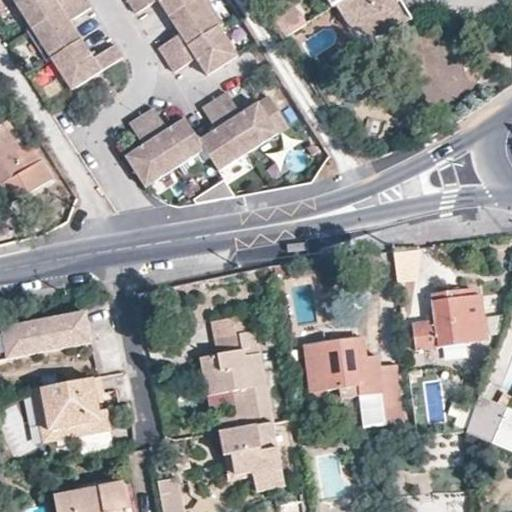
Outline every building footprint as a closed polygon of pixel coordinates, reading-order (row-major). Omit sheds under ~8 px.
[(16,0),(33,29),(82,0),(16,0)] [(49,63),(56,59),(84,42),(78,32),(72,22),(94,8),(89,0),(82,0),(33,29),(31,30),(49,63)] [(134,0),(133,1),(142,15),(161,3),(165,9),(170,16),(194,0),(134,0)] [(194,0),(170,16),(177,26),(182,34),(162,47),(171,61),(217,29),(224,24),(207,0),(194,0)] [(416,19),(403,0),(345,0),(339,4),(343,10),(348,18),(349,19),(350,21),(352,23),(354,25),(356,27),(364,32),(369,34),(376,35),(385,35),(388,34),(406,26),(408,24),(411,22),(416,19)] [(289,36),(306,24),(293,7),(276,20),(289,36)] [(217,29),(171,61),(178,71),(197,58),(203,67),(209,75),(236,57),(217,29)] [(84,42),(56,59),(72,86),(125,55),(119,45),(94,59),(90,52),(84,42)] [(228,91),(216,99),(251,146),(279,125),(275,120),(284,113),(269,93),(256,103),(244,112),(228,91)] [(201,137),(205,141),(223,167),(251,146),(216,99),(202,110),(214,127),(208,132),(201,137)] [(144,114),(178,160),(205,141),(201,137),(185,115),(176,122),(169,128),(153,107),(144,114)] [(275,120),(279,125),(288,119),(284,113),(275,120)] [(126,155),(147,183),(178,160),(144,114),(130,123),(140,136),(145,142),(133,150),(126,155)] [(23,145),(9,121),(8,121),(7,121),(6,121),(0,125),(0,190),(10,207),(17,202),(55,179),(31,140),(23,145)] [(305,242),(287,244),(288,253),(306,251),(305,242)] [(486,338),(481,294),(454,297),(454,290),(443,291),(432,293),(434,320),(412,323),(415,349),(486,338)] [(41,321),(0,328),(0,359),(90,345),(85,314),(41,321)] [(251,314),(207,322),(210,338),(214,337),(253,331),(254,331),(251,314)] [(218,431),(236,428),(269,422),(255,332),(254,332),(254,331),(253,331),(214,337),(215,345),(216,354),(199,358),(206,396),(230,391),(232,403),(234,415),(215,419),(218,431)] [(402,423),(395,364),(377,366),(376,356),(365,357),(363,337),(353,338),(304,345),(311,392),(313,392),(313,395),(326,393),(326,389),(339,386),(341,399),(359,396),(363,427),(402,423)] [(102,395),(99,379),(92,380),(95,396),(102,395)] [(95,396),(92,380),(40,389),(49,441),(108,431),(105,410),(98,412),(96,402),(95,396)] [(49,441),(40,389),(33,390),(42,442),(49,441)] [(208,407),(232,403),(230,391),(206,396),(208,407)] [(479,399),(467,434),(493,444),(506,410),(479,399)] [(511,412),(506,410),(493,444),(511,451),(511,450),(511,412)] [(280,486),(269,422),(236,428),(218,431),(217,432),(219,444),(221,455),(229,454),(233,473),(233,474),(234,474),(234,475),(235,475),(250,472),(253,491),(280,486)] [(229,495),(253,491),(250,472),(235,475),(234,475),(234,474),(233,474),(233,473),(229,454),(221,455),(229,495)] [(180,511),(184,511),(178,475),(156,479),(161,511),(180,511)] [(126,511),(120,482),(54,495),(57,511),(126,511)]
